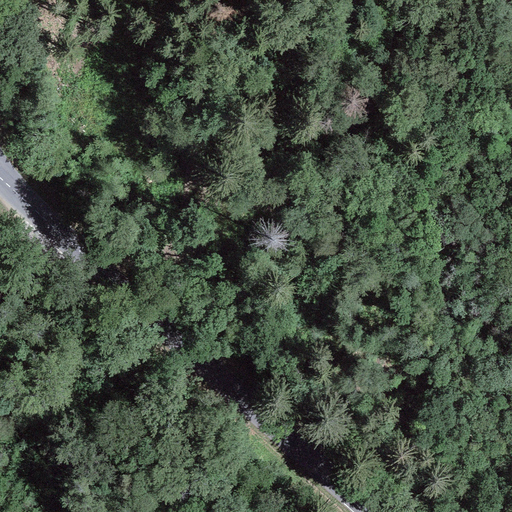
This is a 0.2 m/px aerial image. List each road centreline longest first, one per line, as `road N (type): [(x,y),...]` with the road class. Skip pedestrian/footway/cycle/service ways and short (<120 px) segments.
road 1 (tertiary): [(0,182),(366,511)]
road 2 (track): [(170,334),(213,0)]
